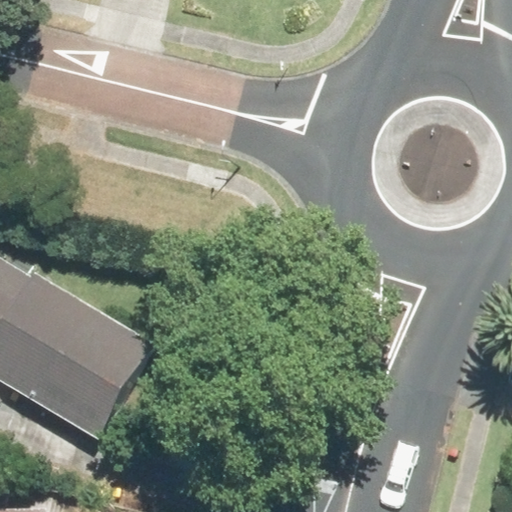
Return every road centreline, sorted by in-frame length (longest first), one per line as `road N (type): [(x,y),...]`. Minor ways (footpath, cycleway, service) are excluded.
road 1 (residential): [(0,60),(344,142)]
road 2 (tertiary): [(474,246),(354,485)]
road 3 (tertiary): [(354,485),(373,229)]
